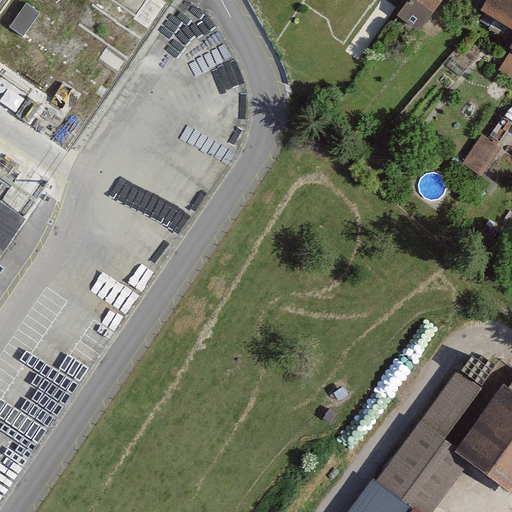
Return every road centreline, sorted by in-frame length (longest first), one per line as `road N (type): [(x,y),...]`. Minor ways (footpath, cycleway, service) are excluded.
road 1 (residential): [(4,511),(263,137),(261,72),(219,0)]
road 2 (unknown): [(0,321),(201,0)]
